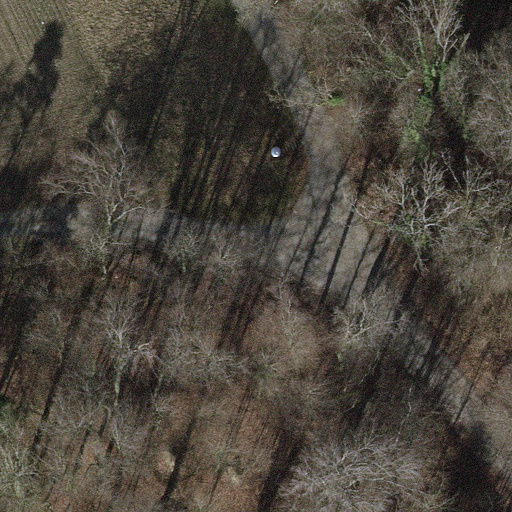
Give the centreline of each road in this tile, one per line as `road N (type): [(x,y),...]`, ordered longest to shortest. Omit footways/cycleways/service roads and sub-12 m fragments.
road 1 (track): [(320,252),(35,223),(0,229)]
road 2 (track): [(511,457),(399,317),(320,252)]
road 3 (track): [(246,0),(323,166),(320,252)]
